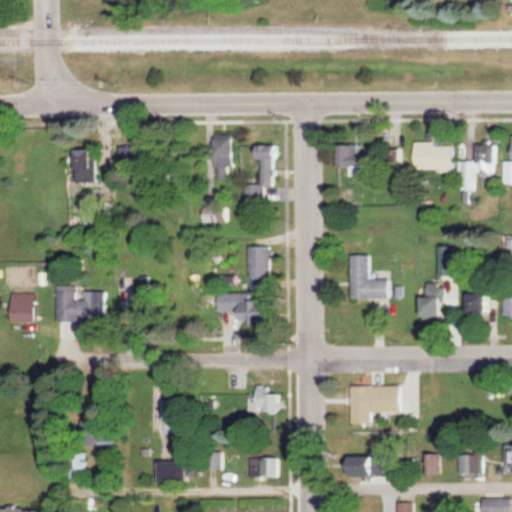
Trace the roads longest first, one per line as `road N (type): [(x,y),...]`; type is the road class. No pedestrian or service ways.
road 1 (residential): [(511,98),(0,101)]
road 2 (residential): [(511,352),(90,353)]
road 3 (residential): [(313,511),(309,100)]
